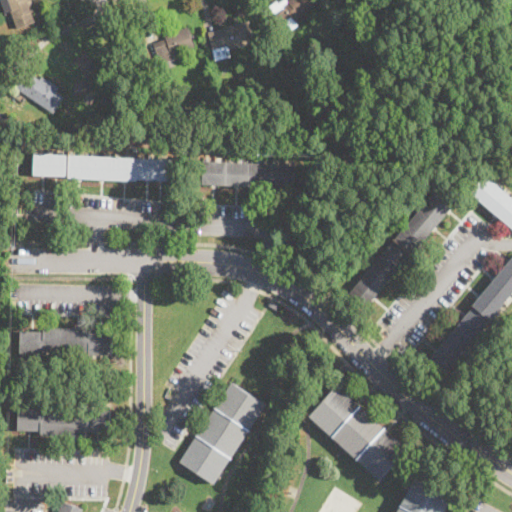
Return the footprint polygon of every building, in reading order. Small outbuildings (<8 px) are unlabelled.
[(31,0),(33,4),(31,5),(37,23),(17,30),(11,11),(5,13),(0,0),(31,0)] [(314,0),(317,4),(295,20),(298,25),(288,32),(269,6),(277,0),(279,3),(283,0),(314,0)] [(216,60),(209,32),(224,29),(224,27),(250,21),(254,42),(229,48),(231,56),(216,60)] [(177,60),(161,65),(154,43),(166,39),(164,34),(190,26),(197,47),(175,54),(177,60)] [(13,57),(10,62),(2,57),(5,52),(13,57)] [(32,74),(40,80),(42,76),(48,81),(49,80),(59,86),(56,91),(64,96),(53,112),(21,90),(32,74)] [(172,160),(171,180),(137,179),(137,181),(68,178),(68,176),(34,174),(35,153),(172,160)] [(295,165),(294,188),(202,184),(203,161),(295,165)] [(511,197),(511,227),(470,192),(485,175),(511,197)] [(367,307),(350,292),(439,187),(456,202),(367,307)] [(511,293),(445,373),(429,359),(474,306),(472,305),(511,256),(511,293)] [(280,304),(277,310),(269,306),(272,300),(280,304)] [(90,328),(90,332),(112,333),(112,354),(89,353),(89,352),(44,351),(44,352),(21,352),(21,331),(44,331),(44,327),(90,328)] [(266,405),(214,483),(181,461),(232,382),(266,405)] [(407,449),(379,480),(309,416),(337,386),(407,449)] [(42,411),(87,412),(87,409),(110,410),(110,431),(87,431),(87,434),(41,433),(41,431),(18,430),(19,408),(42,409),(42,411)] [(442,511),(397,511),(415,479),(450,498),(442,511)] [(60,511),(64,502),(83,509),(81,511),(60,511)]
